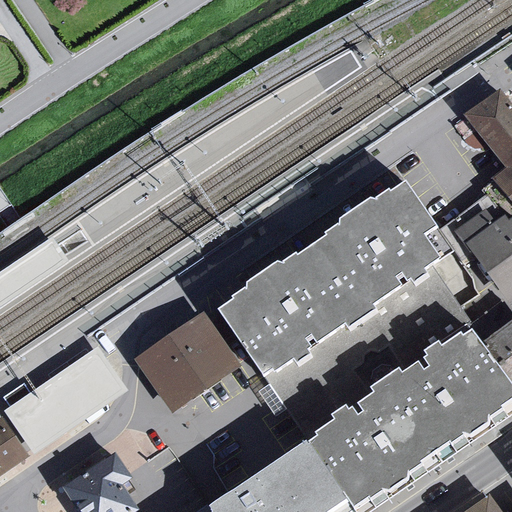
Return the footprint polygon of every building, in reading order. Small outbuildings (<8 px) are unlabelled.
[(511,99),(508,94),(472,118),(511,171),(499,182),(511,197),(511,99)] [(416,186),(220,310),(272,385),(464,266),(446,242),(459,235),(416,186)] [(511,225),(474,251),(511,299),(511,225)] [(217,314),(142,364),(184,418),(250,366),(217,314)] [(511,332),(502,341),(511,353),(511,332)] [(336,439),(326,446),(369,511),(371,511),(511,418),(511,360),(495,335),(486,341),(483,337),(464,350),(461,345),(445,356),(448,360),(445,361),(451,371),(446,374),(440,366),(425,376),(421,370),(411,377),(408,373),(385,389),(393,400),(379,409),(384,417),(380,421),(373,410),(371,411),(366,404),(347,417),(352,424),(334,436),(336,439)] [(0,475),(26,458),(6,429),(0,432),(0,475)] [(226,511),(369,511),(326,446),(226,511)] [(81,511),(137,511),(143,508),(126,485),(136,478),(118,452),(65,489),(81,511)] [(505,511),(498,499),(476,511),(505,511)]
